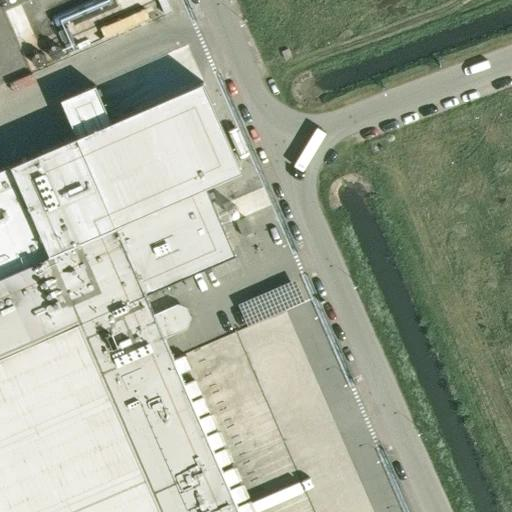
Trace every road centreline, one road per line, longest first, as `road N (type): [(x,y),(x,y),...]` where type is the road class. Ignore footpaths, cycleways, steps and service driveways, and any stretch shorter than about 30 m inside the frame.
road 1 (unclassified): [(439,511),(280,142)]
road 2 (unclassified): [(280,142),(511,58)]
road 3 (unclassified): [(280,142),(215,0)]
